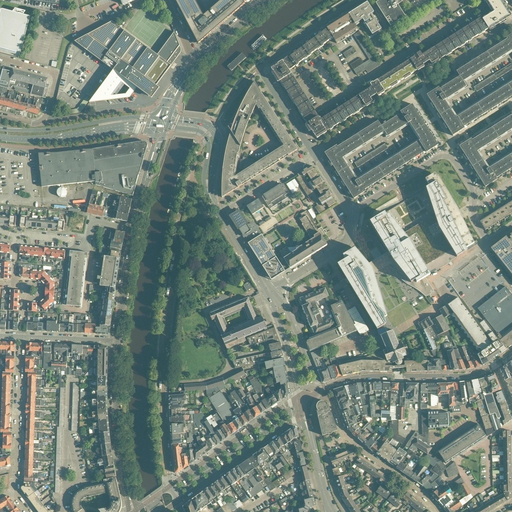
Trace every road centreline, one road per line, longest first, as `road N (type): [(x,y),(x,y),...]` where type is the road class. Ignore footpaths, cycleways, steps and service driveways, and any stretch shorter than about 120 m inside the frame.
road 1 (residential): [(220,213),(179,240),(164,348),(171,485)]
road 2 (unclassified): [(317,390),(364,376),(470,375),(494,365)]
road 3 (residential): [(349,211),(439,152),(460,162),(475,204)]
road 4 (residential): [(317,390),(334,402),(345,433),(438,511)]
road 5 (tertiary): [(176,502),(302,410)]
road 6 (tertiary): [(299,398),(171,485)]
road 7 (residential): [(0,58),(57,74),(39,123),(0,116)]
road 8 (secondary): [(0,137),(139,126)]
road 9 (secondary): [(137,117),(0,128)]
road 10 (residential): [(21,336),(17,467)]
road 11 (secondary): [(124,467),(117,340)]
road 12 (residential): [(269,292),(344,243),(349,211)]
road 13 (residential): [(358,0),(258,69)]
road 14 (tertiary): [(211,198),(216,136),(202,122),(165,118)]
